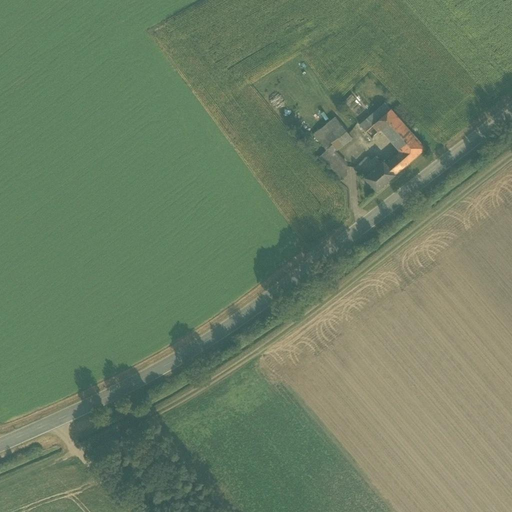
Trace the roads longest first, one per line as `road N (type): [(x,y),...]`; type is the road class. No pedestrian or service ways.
road 1 (track): [(0,485),(223,374),(511,156)]
road 2 (secondary): [(51,422),(234,322),(511,109)]
